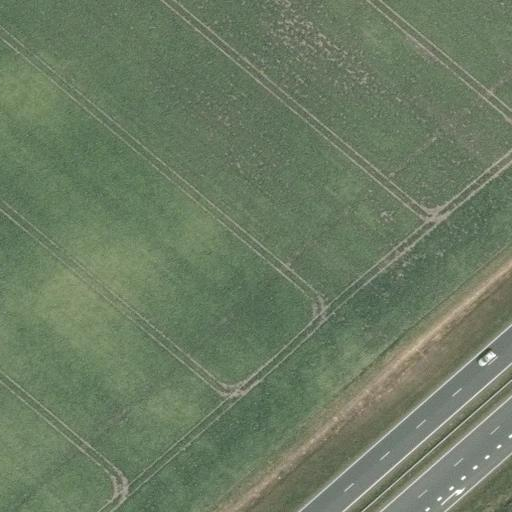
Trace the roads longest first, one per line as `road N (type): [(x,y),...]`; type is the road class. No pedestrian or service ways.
road 1 (trunk): [(511,346),(324,511)]
road 2 (trunk): [(404,511),(511,416)]
